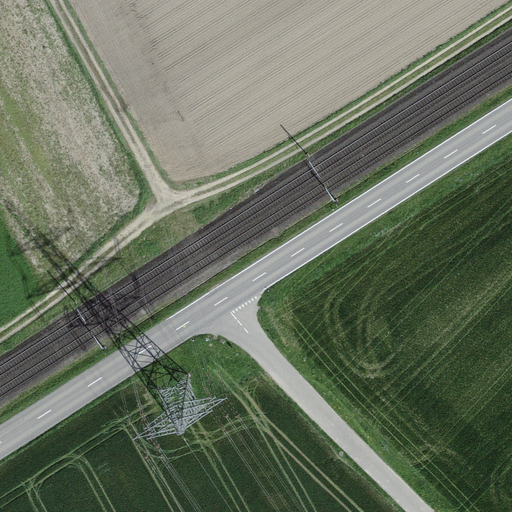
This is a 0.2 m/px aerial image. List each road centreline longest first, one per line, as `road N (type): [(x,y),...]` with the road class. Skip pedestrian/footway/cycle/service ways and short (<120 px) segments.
road 1 (track): [(511,9),(280,159),(165,206)]
road 2 (tertiary): [(511,114),(221,300)]
road 3 (unclassified): [(422,511),(287,381),(221,300)]
road 4 (tertiary): [(221,300),(0,442)]
road 5 (track): [(165,206),(52,0)]
road 6 (track): [(165,206),(0,338)]
